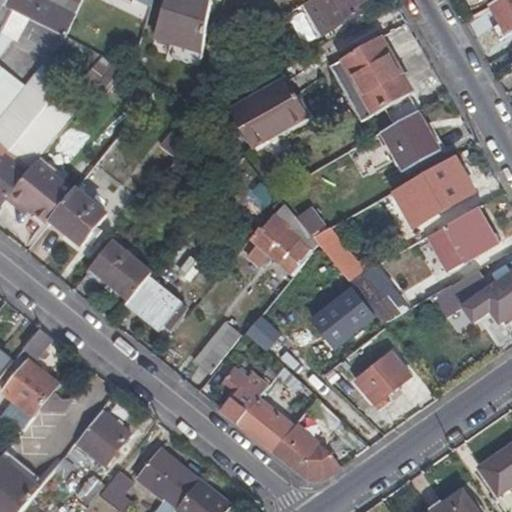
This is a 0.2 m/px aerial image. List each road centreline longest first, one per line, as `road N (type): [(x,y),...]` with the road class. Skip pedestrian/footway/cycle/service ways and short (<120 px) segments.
road 1 (residential): [(0,264),(306,511)]
road 2 (residential): [(511,379),(324,511)]
road 3 (residential): [(427,0),(511,147)]
